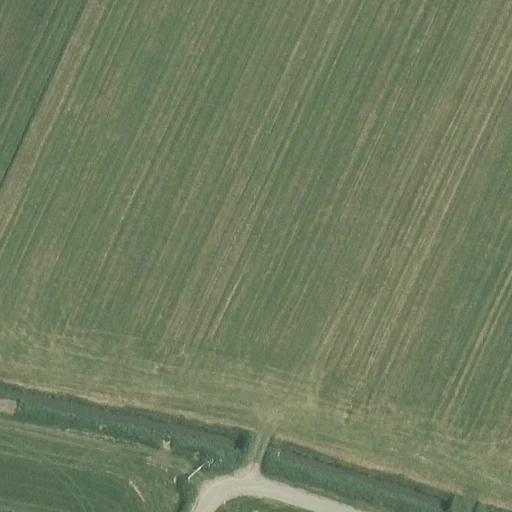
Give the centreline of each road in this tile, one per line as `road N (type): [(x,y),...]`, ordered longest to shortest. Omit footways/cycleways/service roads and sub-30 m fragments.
road 1 (track): [(230,486),(121,439),(0,414)]
road 2 (unclassified): [(201,511),(230,486),(332,511)]
